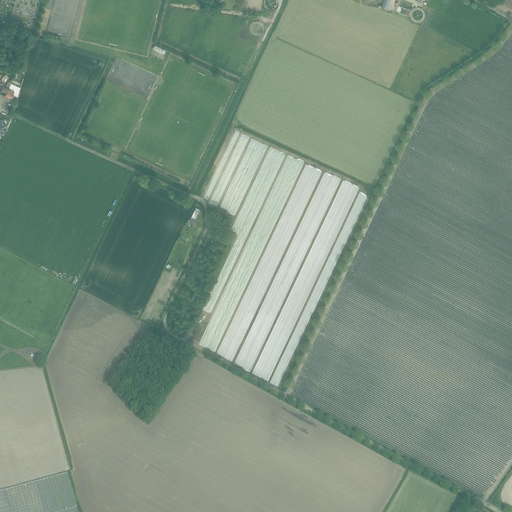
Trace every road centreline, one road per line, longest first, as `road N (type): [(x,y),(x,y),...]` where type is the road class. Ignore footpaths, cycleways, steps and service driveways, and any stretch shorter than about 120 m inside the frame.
road 1 (track): [(284,398),(160,329),(210,207),(9,117)]
road 2 (track): [(284,398),(496,511)]
